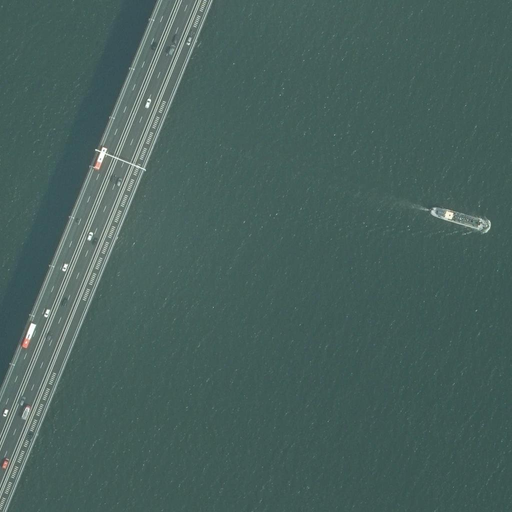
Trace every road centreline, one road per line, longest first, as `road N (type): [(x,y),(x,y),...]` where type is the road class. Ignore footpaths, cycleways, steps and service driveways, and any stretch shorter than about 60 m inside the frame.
road 1 (tertiary): [(0,511),(207,0)]
road 2 (motorway): [(0,473),(190,0)]
road 3 (motorway): [(170,0),(0,424)]
